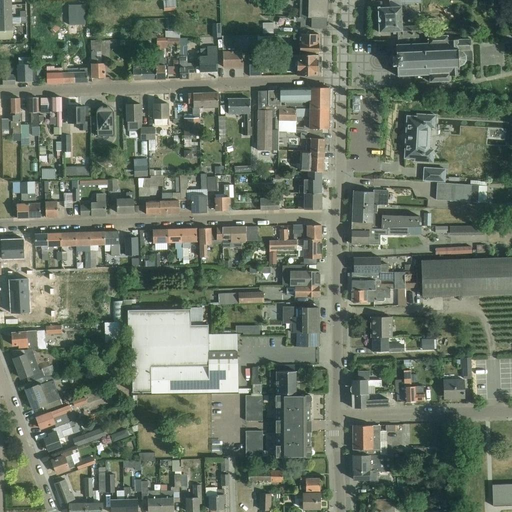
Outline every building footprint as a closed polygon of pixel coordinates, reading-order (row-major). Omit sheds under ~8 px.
[(174,0),(169,0),(163,1),(164,11),(176,10),(174,0)] [(326,19),(327,19),(327,6),(330,4),(330,0),(329,0),(299,0),(299,17),(309,18),(326,19)] [(388,0),(389,7),(378,7),(379,32),(393,32),(393,34),(397,34),(402,34),(402,36),(403,36),(422,35),(421,26),(402,27),(402,23),(407,23),(407,18),(409,18),(409,4),(420,3),(420,0),(388,0)] [(12,6),(0,5),(0,18),(12,18),(12,6)] [(85,5),(69,5),(69,25),(85,25),(85,5)] [(12,18),(0,18),(0,30),(13,31),(12,24),(26,24),(26,17),(20,17),(12,18)] [(309,18),(299,17),(298,17),(298,23),(301,23),(301,28),(326,29),(326,19),(309,18)] [(222,37),(221,23),(211,24),(212,37),(222,37)] [(273,23),(263,23),(263,34),(273,33),(273,23)] [(300,52),(319,52),(319,34),(300,34),(294,34),(294,39),(300,39),(300,52)] [(397,34),(398,45),(396,45),(396,46),(396,52),(396,56),(393,56),(392,56),(392,66),(394,66),(394,65),(397,65),(397,69),(398,74),(397,75),(397,76),(428,75),(428,81),(430,81),(430,82),(450,81),(450,80),(451,80),(451,76),(459,76),(459,66),(462,64),(464,64),(463,63),(465,61),(473,61),(472,52),(471,52),(470,39),(449,40),(449,36),(448,36),(427,36),(427,39),(419,40),(419,44),(403,44),(403,36),(402,36),(402,34),(397,34)] [(234,36),(222,36),(223,51),(235,51),(234,36)] [(164,39),(156,39),(156,46),(156,51),(156,68),(156,80),(166,80),(165,66),(164,66),(164,52),(164,48),(164,39)] [(188,64),(187,39),(179,39),(180,79),(189,79),(189,73),(194,73),(194,63),(188,64)] [(146,40),(141,48),(148,51),(152,43),(146,40)] [(101,43),(91,43),(92,78),(98,78),(98,79),(103,79),(103,78),(105,78),(105,63),(102,64),(97,64),(97,52),(101,52),(101,43)] [(200,72),(218,71),(217,47),(207,47),(208,57),(200,57),(200,72)] [(243,67),(242,51),(223,52),(224,68),(243,67)] [(297,75),(318,76),(319,55),(297,55),(297,75)] [(18,65),(18,82),(32,81),(32,64),(31,64),(31,57),(18,58),(18,65)] [(62,69),(62,84),(88,83),(87,68),(67,69),(67,63),(62,63),(62,69)] [(33,81),(41,81),(41,65),(33,66),(33,81)] [(156,80),(156,68),(141,69),(141,65),(133,66),(134,81),(156,80)] [(54,66),(47,67),(47,74),(48,84),(62,84),(62,69),(54,69),(54,66)] [(3,75),(3,85),(16,84),(15,75),(3,75)] [(329,108),(329,88),(312,87),(280,88),(279,90),(268,91),(258,92),(258,110),(272,110),(272,130),(279,130),(279,121),(279,118),(279,117),(279,109),(298,109),(329,108)] [(218,92),(202,93),(202,108),(218,108),(218,92)] [(184,119),(184,135),(200,135),(200,118),(199,115),(200,115),(199,108),(202,108),(202,93),(193,93),(193,94),(189,94),(189,104),(194,104),(194,108),(192,108),(193,115),(184,115),(184,119)] [(41,99),(39,99),(40,113),(52,113),(52,112),(57,112),(57,127),(54,127),(54,134),(61,134),(61,127),(63,127),(63,98),(46,98),(41,99)] [(22,133),(21,125),(21,99),(11,100),(11,114),(14,114),(14,116),(11,116),(11,121),(11,129),(14,129),(14,135),(14,141),(21,141),(21,133),(22,133)] [(29,99),(27,99),(28,105),(28,113),(31,113),(31,127),(32,127),(33,136),(39,136),(39,122),(39,116),(38,99),(29,99)] [(250,99),(229,99),(229,114),(244,114),(245,127),(243,127),(243,136),(252,136),(252,127),(250,127),(250,122),(250,111),(250,99)] [(169,103),(154,104),(155,119),(155,125),(156,125),(163,125),(169,125),(169,103)] [(141,104),(127,105),(127,121),(128,131),(140,131),(140,140),(148,140),(149,140),(149,128),(141,128),(141,121),(141,104)] [(109,137),(110,136),(115,136),(115,129),(112,130),(112,126),(113,125),(113,117),(112,117),(111,113),(114,113),(114,112),(113,110),(113,109),(112,109),(111,108),(110,107),(109,106),(108,106),(107,106),(106,105),(105,105),(104,105),(103,106),(102,106),(101,107),(100,107),(99,108),(98,109),(97,110),(97,111),(97,112),(96,113),(99,113),(99,117),(90,117),(91,134),(97,134),(97,137),(98,136),(98,134),(103,134),(103,136),(103,137),(103,138),(104,139),(105,139),(106,139),(107,139),(108,139),(109,138),(109,137)] [(69,107),(70,123),(80,123),(80,131),(87,130),(86,123),(84,123),(84,107),(69,107)] [(322,133),(322,128),(328,128),(329,108),(298,109),(279,109),(279,117),(279,118),(279,121),(279,130),(279,131),(287,131),(296,132),(322,133)] [(272,110),(258,110),(257,150),(271,150),(279,150),(279,137),(279,131),(279,130),(272,130),(272,110)] [(435,129),(435,116),(417,115),(417,117),(407,116),(405,158),(414,159),(414,161),(433,163),(433,150),(426,149),(427,128),(435,129)] [(21,125),(22,133),(22,138),(30,138),(29,125),(21,125)] [(300,133),(300,139),(307,139),(307,144),(306,151),(324,152),(325,139),(322,139),(322,134),(307,133),(300,133)] [(63,135),(63,151),(65,151),(70,151),(71,151),(71,135),(63,135)] [(179,136),(179,144),(187,144),(187,150),(193,150),(192,140),(187,140),(187,136),(179,136)] [(300,171),(308,171),(322,172),(323,172),(323,170),(325,170),(325,164),(323,164),(324,152),(300,151),(300,171)] [(146,159),(133,159),(134,177),(147,176),(146,159)] [(230,171),(246,170),(246,163),(229,163),(230,171)] [(76,168),(66,168),(66,177),(76,177),(90,177),(89,168),(76,168)] [(444,182),(445,169),(424,168),(423,181),(444,182)] [(54,169),(40,169),(41,179),(55,179),(54,169)] [(304,185),(299,185),(299,193),(304,193),(321,193),(322,192),(323,192),(323,185),(322,185),(322,172),(308,171),(308,180),(304,180),(304,185)] [(181,193),(181,199),(192,199),(193,213),(206,212),(206,205),(208,205),(207,177),(207,174),(201,174),(202,190),(187,190),(187,186),(189,186),(188,174),(180,175),(181,193)] [(217,176),(207,177),(207,192),(217,191),(217,176)] [(22,204),(17,204),(17,218),(30,218),(28,182),(21,183),(21,193),(22,204)] [(35,182),(28,182),(30,218),(41,217),(40,203),(36,203),(36,193),(35,193),(35,182)] [(21,183),(13,183),(13,193),(21,193),(21,183)] [(485,203),(486,186),(437,183),(436,200),(485,203)] [(216,198),(215,198),(216,210),(217,210),(217,211),(222,211),(223,210),(228,210),(228,204),(230,204),(229,185),(224,185),(224,198),(216,198)] [(353,203),(377,205),(387,205),(388,191),(373,190),(373,192),(353,191),(352,217),(353,203)] [(126,199),(117,199),(117,213),(134,213),(133,192),(126,193),(126,199)] [(52,193),(48,193),(45,193),(46,217),(58,217),(57,202),(52,202),(52,193)] [(65,208),(73,207),(72,193),(64,193),(65,208)] [(161,201),(160,201),(160,214),(166,214),(179,213),(179,200),(181,199),(181,193),(176,193),(173,193),(161,193),(161,201)] [(304,201),(298,201),(298,209),(304,209),(321,209),(321,193),(304,193),(304,201)] [(91,205),(80,205),(80,216),(106,216),(106,215),(105,194),(96,195),(96,202),(97,202),(97,203),(91,203),(91,205)] [(279,199),(275,199),(267,199),(267,210),(280,210),(279,199)] [(160,214),(160,201),(146,201),(146,214),(160,214)] [(353,203),(352,217),(352,229),(388,229),(388,228),(402,227),(402,226),(409,226),(418,226),(419,217),(376,215),(377,205),(353,203)] [(303,240),(321,239),(321,225),(294,225),(294,234),(303,234),(303,240)] [(352,229),(351,244),(379,244),(379,235),(402,235),(409,235),(409,231),(409,226),(402,226),(402,227),(388,228),(388,229),(352,229)] [(484,226),(434,227),(434,234),(447,233),(447,236),(484,235),(484,226)] [(246,227),(223,228),(223,240),(223,248),(238,247),(238,249),(242,249),(242,241),(246,241),(246,227)] [(246,227),(246,241),(258,241),(257,227),(246,227)] [(207,244),(211,244),(211,228),(200,228),(201,257),(207,257),(207,244)] [(183,261),(182,229),(168,230),(168,242),(175,242),(175,249),(176,249),(177,259),(178,259),(178,261),(183,261)] [(182,229),(183,261),(183,264),(189,264),(189,256),(188,256),(188,247),(190,247),(190,242),(197,241),(197,229),(182,229)] [(168,230),(154,230),(154,243),(155,243),(155,250),(167,249),(167,242),(168,242),(168,230)] [(119,231),(104,232),(105,245),(111,245),(111,256),(120,256),(119,231)] [(76,232),(62,233),(62,246),(76,246),(76,232)] [(90,232),(76,232),(76,246),(84,246),(85,252),(85,251),(86,268),(91,268),(91,251),(90,245),(90,232)] [(105,245),(104,232),(90,232),(90,245),(105,245)] [(48,233),(35,234),(35,246),(41,246),(41,248),(42,248),(42,255),(42,260),(48,260),(48,254),(48,247),(48,233)] [(49,233),(48,233),(48,247),(49,247),(62,246),(62,233),(49,233)] [(132,237),(125,238),(126,252),(126,255),(138,255),(138,252),(137,237),(132,237)] [(12,239),(1,240),(2,259),(13,259),(12,239)] [(23,239),(12,239),(13,259),(24,258),(23,239)] [(281,240),(270,241),(270,251),(276,251),(276,249),(297,249),(297,250),(304,250),(304,257),(322,257),(321,239),(303,240),(300,240),(288,240),(281,240)] [(434,248),(434,255),(470,253),(470,246),(434,248)] [(354,273),(388,272),(388,265),(380,265),(380,258),(354,258),(354,273)] [(511,258),(422,261),(423,297),(511,294),(511,258)] [(303,285),(319,285),(320,285),(320,270),(305,270),(304,265),(282,266),(282,285),(292,285),(303,285)] [(388,272),(354,273),(352,273),(352,290),(380,290),(390,290),(397,289),(405,289),(405,288),(404,273),(394,273),(394,272),(388,272)] [(404,273),(405,288),(417,288),(417,272),(404,272),(404,273)] [(28,279),(9,280),(10,291),(29,290),(28,279)] [(292,285),(286,285),(286,295),(295,295),(295,296),(307,296),(319,296),(319,285),(303,285),(292,285)] [(29,290),(10,291),(10,302),(29,301),(29,290)] [(380,290),(352,290),(352,303),(374,302),(374,298),(376,298),(376,301),(377,302),(383,302),(384,301),(384,298),(390,298),(390,290),(380,290)] [(238,293),(218,294),(219,305),(238,304),(238,293)] [(238,293),(238,304),(263,303),(263,293),(238,293)] [(29,301),(10,302),(11,313),(30,312),(29,301)] [(203,308),(191,308),(127,310),(128,326),(131,326),(133,393),(152,392),(152,394),(237,392),(237,334),(209,334),(209,324),(203,324),(203,308)] [(319,308),(298,308),(284,308),(284,322),(292,322),(292,333),(297,333),(297,334),(319,333),(319,308)] [(373,338),(388,337),(391,337),(390,317),(372,317),(373,338)] [(123,322),(113,323),(105,323),(106,342),(125,341),(125,322),(123,322)] [(61,325),(46,326),(46,334),(61,333),(61,325)] [(12,339),(11,340),(11,346),(13,346),(13,348),(20,347),(20,350),(21,350),(27,350),(31,350),(45,349),(44,331),(36,331),(12,333),(12,339)] [(319,347),(319,333),(297,334),(297,347),(319,347)] [(389,346),(388,337),(373,338),(373,352),(403,351),(403,345),(389,346)] [(422,340),(422,351),(434,351),(434,340),(422,340)] [(127,360),(126,349),(117,350),(118,353),(115,354),(116,360),(119,359),(119,361),(127,360)] [(31,350),(27,350),(21,350),(22,355),(14,358),(19,372),(18,373),(20,378),(21,377),(22,379),(25,377),(27,382),(44,376),(42,370),(39,371),(31,350)] [(462,359),(461,359),(461,368),(463,368),(463,378),(471,378),(471,358),(462,359)] [(257,367),(251,368),(251,384),(261,384),(261,379),(258,379),(257,367)] [(276,371),(277,394),(297,394),(296,371),(276,371)] [(404,371),(404,377),(404,381),(405,402),(424,401),(424,386),(411,387),(411,371),(404,371)] [(31,388),(26,390),(28,397),(29,397),(33,409),(46,404),(57,400),(51,381),(52,381),(56,380),(54,375),(44,377),(29,382),(31,388)] [(381,380),(352,381),(352,395),(367,394),(369,394),(375,394),(375,387),(382,387),(381,380)] [(454,398),(464,398),(463,380),(444,381),(444,397),(454,397),(454,398)] [(397,381),(394,381),(394,393),(397,393),(405,392),(404,381),(397,381)] [(251,395),(245,395),(245,401),(245,408),(245,414),(246,421),(250,421),(254,421),(258,421),(262,421),(262,395),(261,395),(261,393),(258,394),(251,394),(251,395)] [(367,394),(352,395),(353,408),(388,407),(388,400),(369,400),(369,394),(367,394)] [(310,395),(276,395),(276,421),(277,421),(285,421),(285,423),(279,423),(279,429),(285,429),(285,431),(277,431),(276,431),(277,456),(310,456),(310,431),(309,431),(306,431),(306,420),(309,420),(309,421),(310,421),(310,395)] [(84,398),(72,402),(74,409),(87,404),(84,398)] [(69,423),(65,413),(71,411),(69,406),(36,418),(40,428),(55,423),(56,428),(69,423)] [(49,437),(44,439),(48,451),(61,446),(59,439),(64,437),(61,431),(71,427),(69,423),(56,428),(50,430),(52,433),(49,435),(49,437)] [(373,426),(353,426),(353,449),(353,456),(380,455),(379,432),(386,432),(386,425),(379,425),(379,426),(373,426)] [(72,439),(75,447),(106,435),(103,427),(72,439)] [(121,427),(106,432),(108,439),(124,434),(121,427)] [(246,431),(246,458),(263,457),(262,431),(246,431)] [(62,457),(52,461),(57,473),(69,469),(75,467),(74,465),(71,456),(72,455),(71,451),(61,454),(62,457)] [(393,455),(386,455),(380,455),(353,456),(353,480),(369,480),(369,484),(376,484),(376,471),(393,471),(393,455)] [(79,463),(76,464),(78,469),(84,467),(95,463),(93,458),(82,462),(79,463)] [(175,472),(180,472),(180,467),(179,467),(179,461),(171,461),(171,462),(172,467),(172,472),(175,472)] [(249,482),(283,481),(283,470),(249,470),(249,482)] [(106,481),(106,475),(106,473),(98,473),(99,493),(107,493),(106,481)] [(106,481),(107,493),(114,492),(114,475),(106,475),(106,481)] [(170,491),(160,491),(161,511),(174,511),(173,501),(179,501),(179,488),(181,488),(181,475),(175,476),(174,476),(174,488),(170,488),(170,491)] [(313,476),(300,477),(300,483),(300,490),(306,490),(320,490),(320,478),(313,478),(313,476)] [(86,511),(86,503),(76,504),(72,493),(70,494),(65,480),(54,484),(63,507),(69,505),(69,511),(86,511)] [(151,511),(161,511),(160,491),(147,491),(147,482),(141,482),(141,492),(141,502),(147,502),(147,511),(151,511)] [(511,484),(492,485),(493,506),(511,505),(511,484)] [(199,503),(201,503),(201,486),(193,486),(193,497),(185,498),(186,511),(199,511),(199,503)] [(131,488),(124,488),(124,491),(124,492),(124,500),(124,511),(137,511),(137,499),(131,499),(131,490),(131,488)] [(217,488),(205,489),(205,498),(209,498),(210,509),(211,509),(211,510),(216,510),(217,509),(223,509),(223,503),(224,503),(224,489),(217,489),(217,488)] [(303,508),(320,508),(320,492),(304,493),(304,491),(297,492),(297,497),(303,497),(303,508)] [(124,511),(124,500),(124,492),(116,492),(116,500),(110,500),(110,511),(124,511)] [(270,510),(271,494),(260,493),(260,509),(270,510)] [(394,511),(394,500),(375,501),(375,511),(394,511)] [(86,503),(86,511),(103,511),(103,503),(86,503)]
